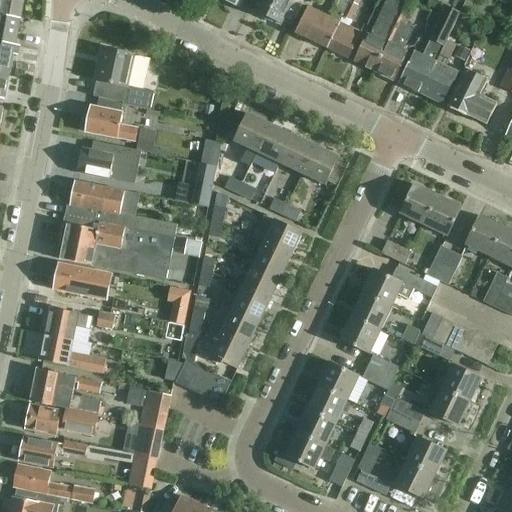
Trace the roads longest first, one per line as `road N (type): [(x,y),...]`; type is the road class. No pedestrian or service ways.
road 1 (residential): [(317,511),(255,479),(247,457),(394,134)]
road 2 (tertiary): [(0,327),(49,109),(60,0)]
road 3 (residential): [(394,134),(115,0)]
road 4 (residential): [(511,190),(394,134)]
road 5 (residential): [(459,511),(511,400)]
